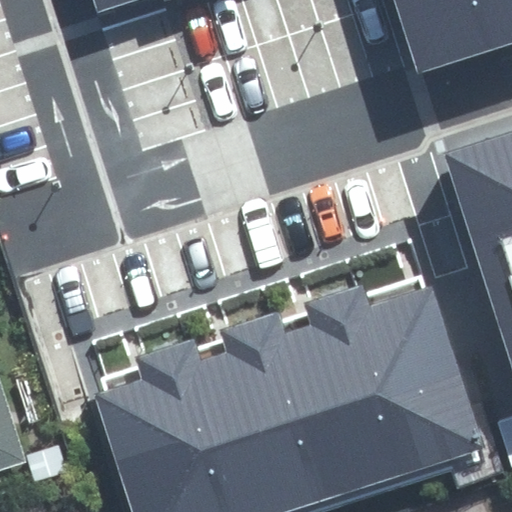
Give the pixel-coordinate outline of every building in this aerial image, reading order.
[(511,21),(511,0),(406,0),(423,51),(511,21)] [(511,106),(444,128),(511,341),(511,106)] [(141,511),(222,511),(484,429),(432,269),(373,288),(365,266),(307,285),(314,307),(289,315),(282,292),(222,311),(230,334),(204,342),(197,318),(138,337),(145,361),(98,376),(141,511)] [(0,463),(18,458),(0,404),(0,463)] [(53,442),(20,452),(28,478),(60,468),(53,442)]
